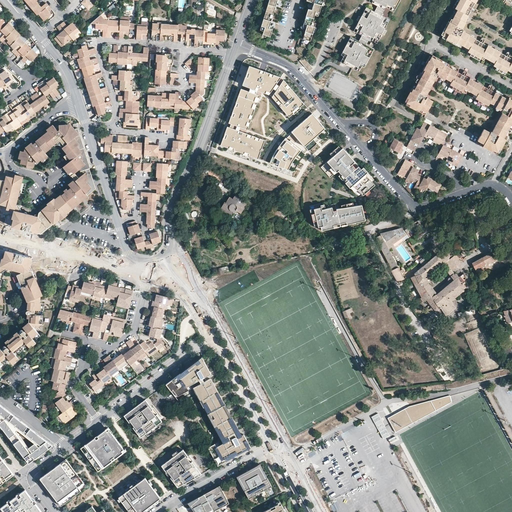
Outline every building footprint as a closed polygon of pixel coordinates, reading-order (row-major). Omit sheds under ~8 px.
[(32,0),(27,4),(32,10),(38,5),(36,2),(38,0),(32,0)] [(86,0),(81,5),(86,10),(88,12),(93,7),(86,0)] [(269,0),(269,1),(264,19),(262,23),(266,24),(265,27),(263,34),(270,36),(273,29),(270,28),(271,25),(277,4),(278,1),(282,2),(282,0),(269,0)] [(324,0),(307,0),(308,1),(310,1),(314,3),(312,10),(308,9),(303,25),(307,27),(307,28),(303,39),(311,42),(315,31),(316,27),(312,25),(313,22),(315,15),(317,11),(321,12),(323,6),(324,0)] [(395,13),(401,0),(370,0),(369,2),(378,7),(375,12),(367,8),(362,18),(354,32),(357,33),(363,37),(370,40),(378,45),(383,35),(386,31),(391,21),(382,16),(387,8),(395,13)] [(511,0),(457,0),(454,7),(456,8),(440,37),(468,52),(467,54),(480,60),(481,58),(494,65),(493,67),(506,75),(507,72),(511,75),(511,0)] [(201,7),(197,6),(197,10),(205,11),(206,3),(202,3),(201,7)] [(41,8),(38,5),(32,10),(37,17),(48,7),(46,4),(41,8)] [(50,9),(48,7),(37,17),(40,20),(41,19),(44,22),(51,16),(49,12),(51,10),(50,9)] [(103,29),(102,37),(104,37),(107,37),(108,20),(105,20),(101,15),(91,24),(96,24),(96,29),(103,29)] [(108,20),(107,37),(109,38),(111,38),(111,32),(120,32),(121,21),(108,20)] [(120,32),(119,38),(124,38),(124,34),(124,31),(130,31),(130,29),(130,26),(130,22),(130,20),(121,20),(121,21),(120,32)] [(72,39),(74,41),(78,38),(75,35),(79,31),(72,23),(68,27),(64,22),(60,25),(72,39)] [(0,39),(3,42),(15,29),(9,23),(8,23),(6,25),(0,32),(4,35),(0,39)] [(157,24),(152,23),(151,39),(156,39),(157,38),(157,33),(160,33),(161,24),(161,23),(157,23),(157,24)] [(160,33),(160,38),(160,41),(165,41),(165,40),(169,40),(169,24),(161,24),(160,33)] [(169,24),(169,40),(172,40),(172,41),(177,42),(177,39),(178,34),(178,25),(169,24)] [(181,34),(181,39),(181,41),(186,41),(187,29),(187,25),(182,25),(182,24),(178,24),(178,25),(178,34),(181,34)] [(60,25),(57,28),(61,33),(57,36),(65,46),(72,39),(60,25)] [(138,29),(137,39),(141,39),(142,34),(147,34),(147,26),(140,25),(138,25),(138,28),(138,29)] [(21,35),(15,29),(3,42),(6,45),(10,41),(13,44),(19,37),(21,35)] [(187,29),(186,41),(186,46),(191,46),(191,44),(191,39),(195,39),(195,30),(195,29),(191,29),(191,30),(187,29)] [(195,39),(194,44),(194,47),(199,47),(200,46),(203,46),(203,43),(204,30),(195,30),(195,39)] [(208,30),(204,30),(203,43),(211,44),(211,42),(215,43),(216,34),(207,33),(208,30)] [(216,34),(215,44),(219,44),(219,41),(224,41),(225,31),(216,30),(216,34)] [(26,43),(28,41),(22,35),(21,35),(19,37),(26,43)] [(65,46),(57,36),(54,38),(62,48),(65,46)] [(13,44),(11,46),(12,47),(15,49),(12,51),(15,54),(26,43),(19,37),(13,44)] [(365,68),(375,50),(367,46),(360,42),(351,37),(341,56),(344,57),(341,63),(360,73),(363,67),(365,68)] [(367,46),(370,40),(363,37),(360,42),(367,46)] [(24,58),(32,49),(26,43),(15,54),(18,57),(20,54),(24,58)] [(89,55),(97,53),(95,48),(88,50),(87,45),(77,48),(79,53),(76,54),(77,59),(88,56),(89,55)] [(118,52),(118,46),(114,46),(114,53),(109,52),(109,62),(117,62),(118,53),(118,52)] [(128,62),(129,46),(125,46),(124,52),(122,52),(121,54),(118,53),(117,62),(117,64),(127,64),(128,62)] [(138,61),(138,53),(133,53),(133,47),(129,46),(128,62),(132,63),(132,65),(138,66),(138,61)] [(148,47),(144,47),(144,53),(138,53),(138,61),(147,61),(148,47)] [(38,55),(32,49),(24,58),(21,60),(24,63),(28,60),(29,58),(32,61),(38,55)] [(160,55),(156,54),(156,62),(157,62),(157,69),(167,70),(168,70),(168,65),(173,65),(173,55),(172,55),(172,54),(161,53),(160,55)] [(77,59),(81,69),(82,69),(93,65),(99,63),(98,60),(97,59),(91,61),(90,58),(89,59),(88,56),(77,59)] [(414,88),(413,91),(411,95),(409,94),(407,97),(409,98),(407,102),(411,104),(410,106),(416,109),(417,108),(420,109),(423,110),(427,112),(433,101),(427,98),(427,96),(426,96),(436,77),(438,78),(438,77),(441,78),(445,80),(446,77),(450,79),(448,81),(452,83),(450,85),(463,91),(464,89),(468,91),(469,89),(472,91),(476,82),(465,76),(467,72),(466,71),(465,71),(464,71),(463,74),(452,68),(453,66),(436,57),(436,58),(432,57),(430,60),(429,59),(425,66),(426,66),(422,73),(423,73),(421,76),(420,75),(418,75),(418,76),(417,76),(417,77),(418,79),(420,80),(418,83),(417,85),(415,89),(414,88)] [(95,71),(93,65),(82,69),(85,78),(94,75),(93,72),(94,72),(95,71)] [(257,90),(271,95),(274,90),(277,85),(281,78),(249,65),(242,85),(251,88),(257,90)] [(0,74),(0,75),(8,86),(10,85),(9,83),(14,79),(9,73),(8,73),(6,70),(0,74)] [(113,76),(112,80),(114,80),(131,81),(131,71),(127,71),(121,70),(120,74),(119,74),(119,76),(113,75),(113,76)] [(85,78),(84,78),(87,88),(98,84),(97,81),(98,81),(98,78),(103,77),(102,73),(95,75),(94,75),(85,78)] [(54,77),(47,82),(48,84),(52,89),(55,95),(56,96),(60,94),(57,88),(58,88),(57,87),(59,85),(54,77)] [(205,79),(189,79),(189,82),(191,83),(196,83),(196,87),(204,87),(205,79)] [(131,81),(114,80),(113,85),(120,85),(120,90),(126,91),(132,91),(133,81),(131,81)] [(304,104),(284,80),(280,87),(277,92),(273,98),(289,116),(304,104)] [(501,113),(502,113),(492,131),(491,131),(490,132),(484,129),(476,143),(498,155),(511,130),(511,129),(511,97),(503,93),(502,96),(491,90),(492,87),(492,86),(491,85),(489,85),(487,88),(476,82),(472,91),(471,92),(474,94),(473,97),(476,99),(474,101),(488,108),(489,106),(490,103),(493,105),(494,103),(497,105),(495,108),(499,109),(502,111),(501,113)] [(52,89),(48,84),(40,89),(44,93),(44,94),(45,96),(50,93),(53,98),(56,96),(55,95),(52,89)] [(98,84),(87,88),(90,97),(108,91),(106,87),(101,89),(100,87),(99,87),(98,84)] [(196,91),(190,95),(192,96),(199,105),(202,103),(205,101),(201,96),(204,94),(204,87),(196,87),(196,91)] [(249,91),(241,88),(229,123),(237,126),(241,128),(247,130),(260,95),(256,94),(249,91)] [(108,91),(90,97),(94,107),(104,103),(103,100),(104,100),(104,97),(109,96),(109,94),(108,91)] [(119,95),(118,100),(127,101),(132,101),(133,96),(137,96),(138,96),(138,91),(132,91),(126,91),(125,96),(119,95)] [(182,108),(183,101),(183,100),(179,100),(179,92),(175,92),(175,94),(175,105),(174,108),(179,108),(182,108)] [(37,98),(43,107),(50,102),(45,96),(44,94),(44,93),(40,95),(37,98)] [(166,93),(162,93),(162,96),(159,96),(155,96),(154,106),(161,107),(161,108),(165,108),(166,98),(166,93)] [(166,98),(165,108),(168,109),(169,105),(175,105),(175,94),(169,93),(169,99),(166,98)] [(192,96),(186,101),(183,101),(182,108),(182,110),(188,110),(191,107),(195,112),(201,107),(199,105),(192,96)] [(36,112),(43,107),(37,98),(33,101),(29,103),(36,112)] [(105,108),(112,105),(111,101),(106,103),(104,103),(94,107),(97,116),(106,113),(105,108)] [(121,109),(121,113),(126,113),(139,114),(140,102),(136,101),(132,101),(127,101),(126,109),(121,109)] [(25,105),(23,103),(20,105),(28,118),(36,112),(29,103),(25,105)] [(28,118),(20,105),(17,107),(18,110),(14,113),(21,123),(28,118)] [(9,113),(5,115),(14,128),(21,123),(14,113),(13,114),(10,115),(9,113)] [(121,113),(119,113),(119,117),(124,118),(126,118),(126,122),(141,123),(141,116),(140,116),(140,114),(139,114),(126,113),(121,113)] [(325,128),(312,113),(292,131),(293,132),(299,139),(305,146),(325,128)] [(5,130),(7,133),(14,128),(5,115),(2,117),(4,120),(0,123),(5,130)] [(158,117),(158,119),(157,127),(157,130),(161,130),(161,129),(169,130),(170,125),(170,121),(162,120),(162,117),(158,117)] [(126,118),(124,118),(124,127),(141,128),(141,123),(126,122),(126,118)] [(158,119),(147,118),(146,130),(149,130),(150,127),(157,127),(158,119)] [(188,127),(190,127),(190,119),(180,119),(179,127),(188,127)] [(424,136),(430,125),(424,122),(420,129),(417,127),(409,141),(406,147),(414,151),(416,147),(411,144),(413,141),(416,143),(418,140),(421,141),(424,136)] [(61,195),(73,209),(84,200),(86,198),(89,196),(88,195),(96,189),(91,172),(90,169),(90,168),(84,148),(78,129),(78,128),(74,129),(72,130),(70,127),(66,127),(65,126),(63,128),(59,128),(59,130),(58,131),(54,125),(47,130),(48,132),(36,141),(37,142),(33,144),(32,143),(26,147),(25,152),(21,151),(19,158),(22,159),(21,163),(34,167),(35,165),(45,158),(46,159),(49,157),(45,152),(57,143),(58,143),(60,141),(64,146),(62,148),(67,154),(66,154),(71,161),(63,167),(69,174),(72,171),(74,174),(72,176),(76,180),(69,185),(71,187),(61,195)] [(439,129),(430,125),(424,136),(427,138),(428,137),(429,135),(434,138),(439,129)] [(177,139),(190,140),(190,136),(188,136),(188,127),(179,127),(179,134),(179,136),(177,135),(177,139)] [(227,127),(220,145),(258,159),(265,140),(240,131),(236,130),(227,127)] [(447,134),(439,129),(434,138),(433,140),(432,141),(442,146),(443,144),(445,141),(444,140),(447,134)] [(293,132),(287,139),(295,146),(296,144),(295,143),(299,139),(293,132)] [(113,143),(113,135),(110,135),(102,135),(101,143),(103,143),(103,148),(105,148),(104,155),(112,156),(112,153),(113,143)] [(122,153),(123,136),(119,136),(118,136),(118,141),(119,141),(119,143),(116,143),(113,143),(112,153),(122,153)] [(127,141),(128,136),(127,136),(123,136),(122,153),(132,154),(133,144),(129,144),(126,143),(126,141),(127,141)] [(296,155),(301,150),(295,146),(287,139),(285,137),(281,143),(278,147),(273,156),(269,163),(288,169),(291,163),(294,158),(296,155)] [(403,143),(394,139),(389,147),(401,154),(403,150),(401,149),(400,148),(402,145),(403,143)] [(173,145),(172,151),(179,152),(179,148),(185,148),(186,142),(174,141),(173,144),(173,145)] [(132,157),(142,157),(143,143),(133,142),(133,144),(132,154),(132,157)] [(452,149),(443,144),(442,146),(439,151),(437,155),(441,157),(441,156),(442,155),(445,156),(447,157),(452,149)] [(156,145),(152,145),(151,156),(158,156),(158,159),(162,159),(163,151),(159,151),(159,145),(156,145)] [(375,185),(344,149),(328,162),(333,168),(337,172),(339,171),(343,175),(346,178),(344,180),(360,198),(363,199),(364,195),(375,185)] [(452,160),(459,164),(459,163),(462,157),(463,155),(452,149),(447,157),(447,159),(451,161),(452,160)] [(163,151),(162,159),(166,159),(166,158),(180,159),(180,152),(179,152),(172,151),(168,151),(163,151)] [(414,164),(408,161),(405,159),(397,173),(406,178),(412,166),(414,164)] [(418,172),(415,171),(416,169),(412,166),(406,178),(410,180),(410,179),(416,183),(420,176),(417,174),(418,172)] [(117,175),(126,176),(127,176),(127,172),(126,172),(126,168),(117,168),(116,175),(117,175)] [(210,170),(208,174),(231,187),(233,184),(210,170)] [(23,230),(38,233),(41,234),(45,231),(60,219),(61,221),(64,218),(68,215),(67,213),(73,209),(61,195),(56,200),(54,198),(47,204),(48,205),(39,213),(38,217),(20,212),(21,209),(19,205),(17,205),(23,177),(0,171),(0,172),(0,195),(2,196),(0,202),(0,204),(3,205),(8,206),(7,209),(10,210),(14,211),(13,219),(14,219),(12,227),(23,230)] [(117,183),(132,184),(132,181),(132,180),(126,180),(126,176),(117,175),(117,183)] [(438,182),(435,181),(436,180),(437,177),(433,175),(432,178),(427,187),(436,192),(437,191),(441,184),(438,182)] [(427,179),(424,177),(423,178),(420,176),(416,183),(413,188),(420,192),(422,188),(425,190),(427,187),(432,178),(428,176),(427,179)] [(157,182),(150,181),(150,185),(164,186),(164,178),(158,177),(157,182)] [(259,177),(256,186),(277,193),(280,185),(259,177)] [(117,183),(116,191),(119,191),(125,191),(125,187),(132,187),(132,184),(117,183)] [(164,186),(150,185),(150,188),(150,189),(157,190),(156,194),(163,194),(164,186)] [(119,191),(119,199),(121,199),(131,199),(133,200),(134,200),(134,197),(134,196),(128,196),(128,192),(125,191),(119,191)] [(156,194),(149,193),(141,192),(141,196),(148,196),(148,201),(156,201),(156,200),(156,194)] [(225,202),(220,209),(223,211),(221,216),(228,221),(232,213),(238,211),(241,213),(245,207),(244,207),(246,203),(242,200),(242,199),(235,194),(233,198),(230,196),(226,202),(225,202)] [(123,210),(130,210),(131,207),(132,207),(132,203),(131,203),(131,199),(121,199),(121,207),(123,207),(123,210)] [(156,201),(148,201),(147,204),(140,204),(140,208),(155,209),(156,201)] [(343,208),(340,209),(338,203),(332,205),(332,203),(329,203),(329,206),(328,206),(329,208),(327,209),(323,210),(322,207),(315,209),(316,214),(312,215),(314,221),(318,220),(319,226),(319,227),(322,227),(323,231),(335,228),(334,225),(348,222),(348,224),(352,224),(351,222),(358,220),(359,222),(366,220),(363,205),(362,202),(359,201),(357,201),(358,206),(343,208)] [(155,209),(140,208),(140,211),(140,212),(147,212),(147,216),(155,217),(155,209)] [(155,217),(147,216),(147,221),(146,224),(147,224),(147,228),(154,228),(155,228),(155,225),(154,225),(155,217)] [(381,234),(375,238),(392,269),(391,270),(398,283),(405,279),(388,248),(401,239),(403,241),(418,231),(419,233),(429,227),(423,218),(405,227),(380,233),(381,234)] [(136,221),(128,223),(130,227),(128,227),(131,236),(140,233),(139,229),(140,229),(139,226),(138,224),(137,224),(136,221)] [(152,240),(148,241),(150,248),(154,247),(153,244),(161,242),(158,231),(153,233),(154,234),(150,235),(152,240)] [(150,248),(148,241),(145,242),(143,237),(139,239),(139,237),(134,239),(138,250),(146,247),(147,250),(150,248)] [(369,237),(368,237),(357,240),(359,247),(364,246),(365,252),(372,250),(369,237)] [(32,258),(17,253),(6,251),(4,259),(2,258),(1,265),(0,265),(0,288),(4,272),(10,273),(11,274),(18,291),(23,304),(28,302),(41,297),(43,296),(37,283),(32,271),(29,270),(32,258)] [(492,252),(472,263),(478,274),(485,271),(482,266),(487,264),(497,261),(492,252)] [(415,274),(409,279),(418,295),(421,292),(424,296),(420,298),(423,302),(427,299),(432,307),(428,310),(432,315),(436,311),(442,319),(457,307),(451,301),(466,287),(464,285),(466,284),(465,275),(463,273),(458,277),(454,273),(451,275),(450,276),(451,276),(454,280),(442,290),(438,294),(428,283),(429,282),(427,279),(426,280),(424,278),(441,264),(446,271),(447,271),(450,268),(451,270),(451,269),(463,259),(461,256),(460,258),(456,254),(446,262),(438,253),(428,261),(424,257),(419,262),(423,266),(419,269),(415,265),(411,269),(415,274)] [(449,278),(448,278),(448,281),(440,287),(442,290),(454,280),(451,276),(450,277),(449,278)] [(115,279),(110,278),(107,288),(105,296),(111,298),(112,295),(118,296),(121,287),(117,286),(117,284),(114,283),(115,282),(115,279)] [(93,294),(97,280),(92,279),(92,281),(92,282),(88,282),(84,280),(82,286),(81,292),(93,295),(93,294)] [(105,296),(107,288),(100,286),(101,281),(97,280),(93,294),(102,296),(105,297),(105,296)] [(73,285),(69,284),(66,291),(71,292),(70,295),(79,297),(80,295),(81,292),(82,286),(79,285),(78,286),(73,285)] [(129,305),(133,290),(129,289),(128,290),(125,289),(125,288),(121,287),(118,296),(118,300),(117,302),(129,305)] [(166,310),(169,297),(156,294),(154,301),(153,300),(151,306),(158,308),(161,308),(164,309),(166,310)] [(478,313),(476,308),(470,296),(467,299),(473,309),(458,313),(459,318),(478,313)] [(41,297),(28,302),(28,309),(23,309),(23,314),(30,315),(29,322),(23,327),(22,325),(19,328),(21,330),(20,331),(20,332),(20,333),(19,334),(18,332),(6,342),(5,341),(3,342),(2,344),(4,346),(3,347),(3,348),(3,349),(4,350),(3,351),(0,347),(0,361),(6,356),(13,351),(15,353),(26,343),(23,339),(29,334),(32,338),(38,333),(34,328),(36,326),(40,327),(40,324),(39,323),(40,316),(35,315),(35,310),(41,311),(42,303),(40,302),(41,297)] [(159,318),(160,319),(162,313),(163,313),(164,309),(161,308),(158,308),(151,306),(150,309),(151,310),(150,316),(159,318)] [(343,312),(345,319),(354,315),(352,308),(343,312)] [(511,308),(503,311),(506,324),(511,322),(511,308)] [(73,312),(61,310),(60,309),(57,317),(60,318),(66,320),(66,321),(65,323),(70,324),(71,321),(73,312)] [(83,314),(73,312),(71,321),(75,322),(74,326),(73,333),(74,333),(78,334),(83,314)] [(92,317),(83,314),(78,334),(82,335),(83,335),(86,325),(90,326),(92,318),(92,317)] [(113,317),(104,314),(102,319),(99,331),(104,333),(104,334),(108,335),(109,334),(111,327),(106,326),(107,324),(111,325),(113,318),(113,317)] [(102,319),(93,316),(92,317),(92,318),(90,326),(89,330),(93,331),(92,338),(97,339),(99,331),(102,319)] [(156,328),(161,329),(164,319),(162,319),(160,319),(159,318),(150,316),(149,321),(148,321),(146,325),(151,326),(156,328)] [(125,321),(113,318),(111,325),(111,327),(109,334),(113,336),(113,335),(114,334),(115,331),(122,333),(125,321)] [(148,336),(159,339),(162,329),(161,329),(156,328),(151,326),(150,330),(148,336)] [(442,339),(438,329),(431,332),(435,342),(442,339)] [(36,343),(32,338),(29,334),(23,339),(26,343),(29,347),(32,344),(33,345),(36,343)] [(58,342),(57,348),(67,351),(73,353),(74,348),(72,347),(74,341),(63,339),(62,343),(58,342)] [(130,340),(126,343),(129,348),(131,349),(137,357),(145,352),(141,346),(139,344),(139,343),(135,346),(130,339),(130,340)] [(145,342),(141,346),(145,352),(147,354),(149,356),(163,346),(160,342),(157,341),(154,344),(152,341),(147,345),(145,342)] [(69,362),(70,362),(72,358),(65,356),(67,351),(57,348),(53,347),(51,353),(54,353),(53,358),(55,358),(69,362)] [(137,357),(131,349),(126,353),(125,351),(121,354),(129,363),(133,369),(137,366),(134,362),(138,359),(137,357)] [(19,358),(15,353),(13,351),(6,356),(14,364),(17,362),(16,360),(19,358)] [(139,360),(147,354),(145,352),(137,357),(138,359),(139,360)] [(129,363),(121,354),(113,360),(117,366),(121,363),(124,366),(129,363)] [(104,359),(103,359),(107,364),(103,366),(110,375),(119,369),(117,366),(113,360),(109,355),(104,359)] [(231,418),(224,405),(209,379),(206,380),(203,375),(210,372),(202,357),(196,361),(166,384),(176,397),(189,390),(186,387),(199,380),(201,383),(193,387),(195,390),(198,388),(202,396),(199,398),(202,403),(205,401),(209,409),(206,411),(209,417),(213,415),(217,422),(213,424),(216,430),(220,428),(223,434),(220,436),(222,440),(228,436),(229,439),(216,447),(214,443),(208,447),(218,465),(251,447),(244,434),(237,438),(234,433),(238,431),(231,418)] [(69,362),(55,358),(52,368),(54,368),(61,370),(63,364),(65,364),(68,365),(69,362)] [(110,375),(103,366),(101,368),(102,370),(99,372),(96,374),(103,383),(111,377),(110,375)] [(53,381),(65,384),(66,379),(68,380),(69,376),(68,375),(68,372),(63,371),(61,370),(54,368),(51,381),(53,381)] [(96,374),(95,373),(92,375),(94,378),(95,379),(93,380),(91,380),(88,382),(95,390),(104,384),(103,383),(96,374)] [(51,397),(55,402),(63,396),(64,395),(61,392),(62,390),(63,391),(65,384),(53,381),(52,388),(58,389),(58,391),(51,397)] [(55,402),(54,403),(62,413),(73,405),(70,401),(69,402),(68,403),(66,401),(63,396),(55,402)] [(396,432),(436,411),(452,402),(449,396),(410,406),(388,418),(396,432)] [(162,421),(157,414),(155,415),(151,410),(153,409),(146,399),(142,402),(137,405),(139,408),(137,409),(135,407),(124,415),(126,418),(128,417),(131,421),(133,424),(135,426),(133,427),(141,437),(147,432),(152,429),(154,427),(158,424),(162,421)] [(40,445),(46,450),(53,445),(36,432),(0,404),(0,424),(29,463),(35,459),(30,453),(27,449),(6,420),(7,419),(36,442),(40,445)] [(76,408),(73,405),(62,413),(58,416),(64,423),(77,413),(74,409),(76,408)] [(384,439),(391,435),(379,414),(371,418),(378,433),(380,432),(384,439)] [(19,431),(34,443),(36,442),(7,419),(6,420),(27,449),(29,448),(17,433),(18,431),(19,431)] [(109,459),(119,453),(115,447),(120,444),(108,427),(105,429),(107,431),(101,436),(95,440),(93,438),(84,446),(90,454),(88,456),(99,471),(111,461),(109,459)] [(397,435),(389,440),(391,444),(396,442),(397,445),(401,442),(397,435)] [(29,448),(27,449),(30,453),(40,445),(36,442),(34,443),(29,448)] [(124,449),(120,444),(115,447),(119,453),(124,449)] [(35,459),(46,450),(40,445),(30,453),(35,459)] [(84,446),(81,447),(88,456),(90,454),(84,446)] [(201,474),(192,461),(190,463),(187,458),(188,456),(183,449),(162,465),(163,468),(164,469),(166,467),(168,471),(171,474),(172,476),(171,477),(178,487),(186,482),(185,480),(191,476),(192,477),(196,474),(198,476),(201,474)] [(119,453),(109,459),(111,461),(120,454),(119,453)] [(0,484),(14,475),(11,470),(0,456),(0,484)] [(79,476),(66,459),(40,478),(61,506),(74,496),(72,493),(79,488),(75,483),(79,480),(77,477),(79,476)] [(272,485),(268,477),(267,478),(263,472),(265,471),(261,465),(260,463),(249,470),(250,471),(248,472),(247,470),(236,476),(241,484),(242,484),(246,490),(244,490),(248,498),(256,494),(255,492),(259,490),(262,488),(263,490),(272,485)] [(155,490),(145,477),(119,497),(129,511),(141,511),(146,509),(144,507),(150,503),(154,500),(155,502),(159,499),(153,491),(155,490)] [(229,503),(219,486),(213,489),(213,490),(212,491),(211,490),(198,497),(199,500),(197,501),(196,500),(191,504),(192,506),(196,511),(195,511),(194,511),(207,511),(212,509),(219,506),(220,508),(229,503)] [(41,511),(25,490),(0,508),(0,511),(41,511)] [(285,511),(280,502),(277,504),(275,505),(275,507),(272,509),(271,507),(262,511),(285,511)]
